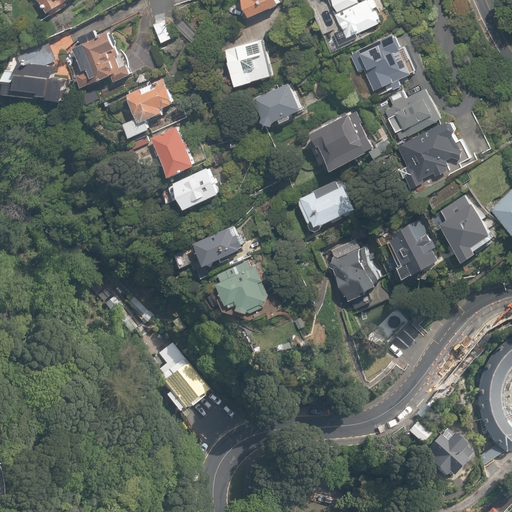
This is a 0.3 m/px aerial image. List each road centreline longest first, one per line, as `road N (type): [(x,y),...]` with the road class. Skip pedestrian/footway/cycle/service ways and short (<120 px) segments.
road 1 (tertiary): [(511,299),(468,323),(407,394),(371,421),(240,439),(215,478),(215,511)]
road 2 (residential): [(399,511),(371,497),(325,491),(292,511)]
